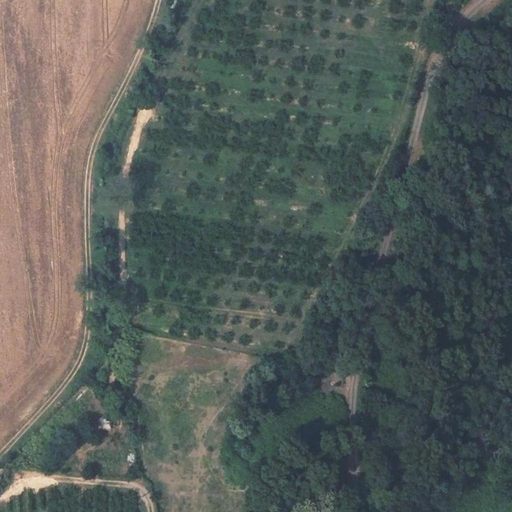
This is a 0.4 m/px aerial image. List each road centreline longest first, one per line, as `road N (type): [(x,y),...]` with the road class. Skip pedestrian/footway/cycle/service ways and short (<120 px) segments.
road 1 (unclassified): [(351,511),(357,362),(419,109),(436,55),(455,24),(484,0)]
road 2 (track): [(0,455),(70,377),(82,352),(94,149),(160,0)]
road 3 (track): [(151,511),(137,484),(0,471)]
